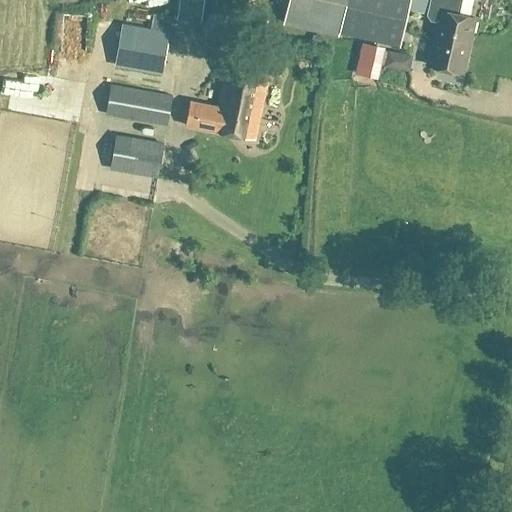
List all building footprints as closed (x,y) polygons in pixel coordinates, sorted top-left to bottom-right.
[(180,0),(177,18),(201,23),(205,0),(180,0)] [(347,0),(340,33),(361,37),(369,0),(347,0)] [(437,20),(434,35),(468,43),(474,17),(458,13),(460,0),(436,0),(436,2),(430,1),(427,13),(430,18),(437,20)] [(238,29),(229,12),(211,13),(201,27),(209,43),(228,44),(238,29)] [(162,74),(170,31),(173,17),(154,13),(151,27),(123,23),(115,66),(162,74)] [(434,35),(427,64),(462,72),(468,43),(434,35)] [(379,79),(386,48),(364,42),(357,74),(379,79)] [(412,72),(415,57),(394,53),(391,67),(412,72)] [(208,129),(253,139),(267,73),(227,64),(218,105),(214,104),(214,105),(189,99),(184,124),(208,129)] [(167,125),(173,95),(110,84),(106,114),(167,125)] [(111,170),(158,178),(164,142),(117,134),(111,170)]
